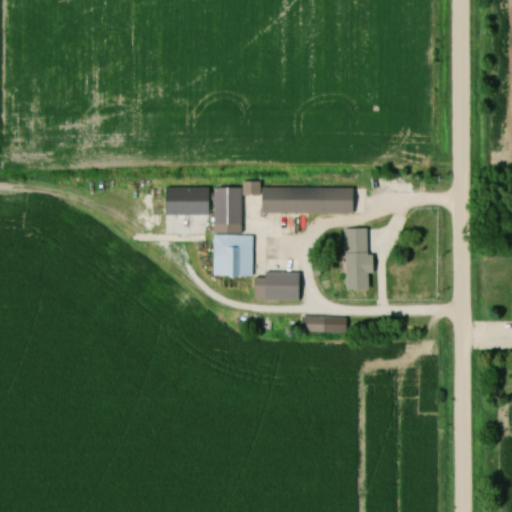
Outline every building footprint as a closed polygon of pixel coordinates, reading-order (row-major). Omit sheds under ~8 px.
[(254,236),(242,235),(243,196),(251,196),(251,189),(215,188),(213,277),(253,278),(254,236)] [(353,214),(353,189),(262,189),(262,214),(353,214)] [(367,229),(345,229),(345,290),(369,290),(369,275),(373,275),(373,255),(367,255),(367,229)] [(300,300),(300,274),(254,274),(254,300),(300,300)] [(302,334),(325,334),(325,318),(302,318),(302,334)]
